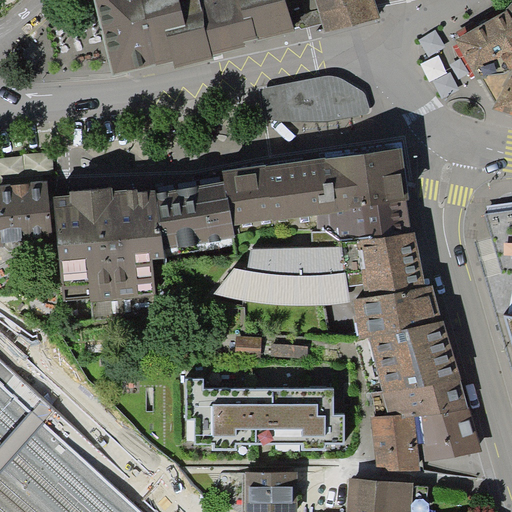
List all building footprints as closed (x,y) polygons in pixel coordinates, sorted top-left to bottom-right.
[(179,0),(94,0),(112,76),(173,61),(165,30),(186,25),(179,0)] [(294,31),(285,0),(179,0),(186,25),(165,30),(173,61),(175,68),(200,62),(213,58),(212,55),(245,46),(244,42),(258,38),(258,40),(294,31)] [(285,0),(294,31),(323,23),(326,33),(380,17),(374,0),(285,0)] [(511,69),(511,18),(506,10),(455,39),(477,80),(481,79),(494,103),(511,69)] [(511,69),(494,103),(492,108),(511,115),(511,69)] [(329,76),(262,90),(267,113),(271,117),(275,120),(337,121),(364,114),(369,111),(369,108),(365,93),(360,89),(337,77),(333,76),(329,76)] [(407,200),(410,199),(402,148),(265,166),(265,165),(222,171),(224,181),(226,193),(228,192),(233,225),(272,219),(273,220),(317,215),(407,200)] [(0,241),(53,237),(48,181),(0,185),(0,241)] [(224,181),(157,194),(163,250),(235,237),(233,225),(228,192),(226,193),(224,181)] [(70,195),(53,196),(64,301),(90,298),(91,302),(156,296),(153,260),(163,258),(163,250),(157,194),(157,191),(138,193),(138,188),(114,191),(114,187),(70,192),(70,195)] [(411,230),(407,200),(317,215),(317,231),(311,232),(311,248),(341,246),(341,242),(411,230)] [(425,286),(416,229),(411,230),(341,242),(341,246),(311,248),(251,249),(247,270),(235,267),(214,294),(221,295),(232,298),(240,300),(249,301),(258,303),(268,303),(275,304),(286,304),(296,305),(306,305),(314,305),(325,304),(336,303),(346,302),(350,302),(348,285),(363,283),(365,297),(425,286)] [(352,299),(359,338),(369,337),(443,320),(433,284),(425,286),(365,297),(352,299)] [(511,316),(503,315),(511,344),(511,316)] [(462,380),(443,320),(369,337),(383,394),(462,380)] [(262,337),(236,336),(235,355),(261,356),(262,337)] [(308,346),(272,343),(271,356),(307,359),(308,346)] [(205,388),(205,379),(186,379),(186,421),(194,421),(194,445),(212,445),(212,450),(237,450),(237,444),(266,444),(301,444),(301,451),(326,450),(326,444),(345,444),(345,414),(334,414),(334,388),(205,388)] [(462,380),(383,394),(388,414),(401,411),(402,417),(414,415),(468,406),(462,380)] [(422,444),(425,461),(482,452),(468,406),(414,415),(417,445),(422,444)] [(388,414),(371,416),(376,467),(380,466),(380,470),(420,471),(417,445),(414,415),(402,417),(401,411),(388,414)] [(297,472),(246,472),(245,511),(297,511),(297,494),(297,472)] [(349,478),(346,511),(422,511),(423,510),(427,510),(428,497),(429,486),(413,485),(414,482),(349,478)]
